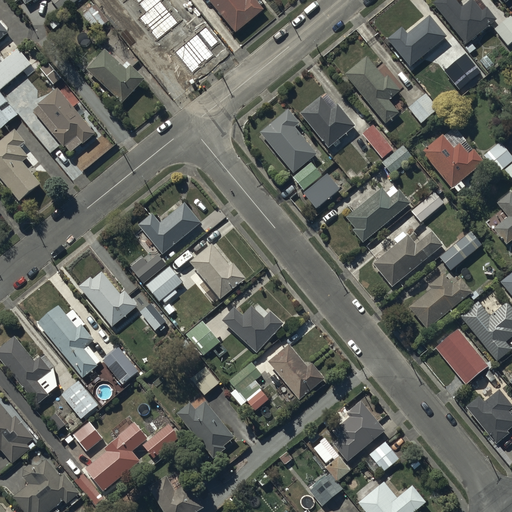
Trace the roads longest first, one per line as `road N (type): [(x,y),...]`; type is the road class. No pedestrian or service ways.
road 1 (residential): [(505,511),(190,129)]
road 2 (residential): [(0,278),(190,129)]
road 3 (residential): [(190,129),(347,0)]
